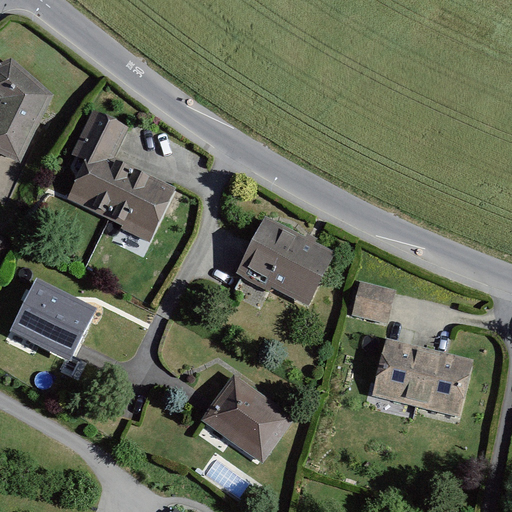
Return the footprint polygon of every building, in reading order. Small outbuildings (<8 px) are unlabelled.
[(0,155),(20,165),(54,96),(11,59),(0,63),(0,155)] [(115,162),(130,129),(92,112),(72,156),(85,163),(109,174),(115,162)] [(151,244),(176,190),(115,162),(109,174),(85,163),(68,201),(123,226),(121,230),(151,244)] [(336,255),(265,219),(235,276),(270,293),(272,289),(309,308),(336,255)] [(98,311),(36,280),(10,333),(71,363),(98,311)] [(390,324),(396,293),(361,286),(355,316),(390,324)] [(374,398),(419,409),(433,353),(388,343),(374,398)] [(419,409),(462,420),(476,364),(433,353),(419,409)] [(295,419),(233,376),(201,422),(262,465),(295,419)]
